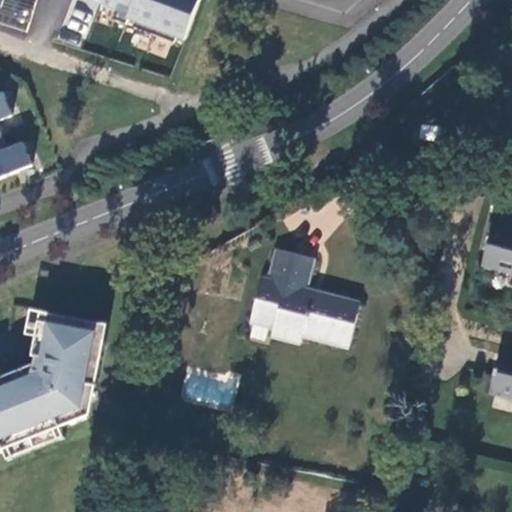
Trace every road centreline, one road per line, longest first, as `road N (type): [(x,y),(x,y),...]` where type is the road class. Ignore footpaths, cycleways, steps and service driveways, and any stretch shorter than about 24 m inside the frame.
road 1 (tertiary): [(472,0),(332,120),(0,256)]
road 2 (track): [(195,110),(0,40)]
road 3 (residential): [(390,162),(511,186)]
